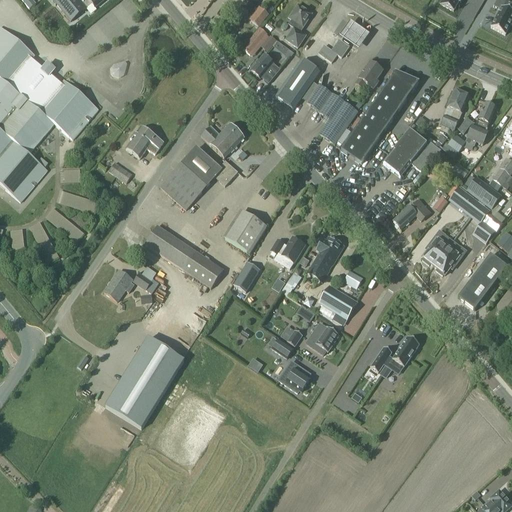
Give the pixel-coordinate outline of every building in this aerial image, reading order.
[(29,0),(19,0),(28,11),(34,6),(29,0)] [(52,0),(51,1),(70,23),(85,10),(91,5),(94,10),(105,0),(81,0),(79,2),(76,0),(52,0)] [(243,0),(245,1),(244,2),(240,8),(241,8),(240,9),(247,13),(249,15),(254,8),(253,8),(258,0),(243,0)] [(440,0),(443,1),(439,7),(453,14),(457,6),(459,6),(462,1),(463,2),(464,0),(440,0)] [(504,37),(510,27),(511,28),(511,27),(511,15),(511,13),(511,6),(500,0),(496,0),(492,9),(499,12),(490,29),(504,37)] [(306,22),(310,16),(296,7),(287,21),(291,23),(288,27),(291,29),(283,42),(295,50),(305,38),(304,38),(303,40),(297,36),(307,23),(306,22)] [(44,28),(57,19),(50,9),(37,18),(44,28)] [(268,17),(261,11),(250,24),(257,30),(268,17)] [(348,22),(338,36),(356,49),(366,35),(348,22)] [(0,188),(20,205),(47,173),(28,157),(51,129),(53,127),(72,142),(98,112),(63,83),(60,87),(50,79),(53,75),(49,71),(45,68),(42,72),(30,62),(34,58),(0,29),(0,188)] [(266,37),(259,31),(242,51),(249,57),(266,37)] [(237,37),(231,40),(234,48),(240,45),(237,37)] [(340,61),(348,50),(338,42),(330,53),(323,48),(317,56),(330,66),(336,58),(340,61)] [(268,56),(277,46),(272,43),(264,52),(268,56)] [(275,54),(282,62),(289,55),(282,47),(275,54)] [(279,72),(263,58),(258,64),(256,63),(249,71),(251,72),(250,74),(259,82),(261,79),(264,81),(263,82),(268,86),(279,72)] [(300,62),(274,100),(292,113),(319,75),(300,62)] [(372,91),(377,84),(375,83),(381,74),(369,65),(354,86),(361,91),(365,86),(372,91)] [(340,154),(360,168),(417,86),(418,86),(418,85),(394,75),(393,75),(394,76),(340,154)] [(342,107),(331,99),(332,97),(318,88),(306,105),(316,113),(328,122),(318,137),(334,148),(357,115),(343,105),(342,107)] [(444,117),(440,127),(453,133),(461,116),(468,99),(453,93),(446,109),(443,117),(444,117)] [(472,129),(465,147),(474,150),(476,146),(482,148),(488,135),(486,135),(487,133),(486,132),(486,131),(488,126),(495,110),(484,106),(477,121),(477,122),(474,130),(472,129)] [(511,124),(508,132),(506,131),(502,138),(505,139),(502,147),(510,150),(507,156),(511,158),(511,124)] [(229,127),(219,137),(210,129),(200,139),(209,147),(223,161),(243,141),(229,127)] [(143,144),(149,136),(141,130),(136,137),(134,135),(129,141),(131,142),(125,152),(134,158),(140,150),(138,148),(142,143),(143,144)] [(428,144),(426,147),(409,134),(382,166),(399,180),(410,167),(422,177),(440,154),(428,144)] [(140,150),(134,158),(139,161),(146,151),(154,157),(162,145),(149,136),(143,144),(142,143),(138,148),(140,150)] [(454,138),(452,140),(446,148),(456,156),(464,146),(454,138)] [(214,162),(212,164),(195,150),(159,190),(185,213),(206,190),(214,181),(223,189),(236,175),(224,164),(220,168),(214,162)] [(509,178),(511,174),(511,166),(505,162),(499,171),(500,171),(492,183),(501,189),(509,178)] [(453,164),(446,174),(458,183),(466,173),(453,164)] [(116,180),(123,171),(114,165),(108,174),(116,180)] [(125,186),(131,177),(123,171),(116,180),(125,186)] [(499,200),(475,182),(472,186),(467,182),(463,187),(468,191),(466,193),(490,212),(499,200)] [(473,203),(457,191),(448,202),(464,214),(470,219),(480,226),(486,217),(488,214),(479,208),(473,203)] [(438,214),(448,201),(443,197),(433,211),(438,214)] [(409,210),(408,209),(392,223),(399,232),(415,219),(420,225),(430,216),(418,202),(409,210)] [(493,219),(501,210),(496,206),(491,211),(488,214),(486,217),(488,218),(482,225),(494,235),(500,229),(497,226),(499,224),(493,219)] [(217,245),(245,259),(261,230),(233,216),(217,245)] [(210,292),(223,273),(157,228),(144,247),(210,292)] [(19,231),(7,232),(8,251),(20,251),(19,231)] [(461,242),(469,250),(479,241),(472,233),(461,242)] [(422,261),(421,263),(428,268),(429,267),(433,269),(448,249),(440,243),(444,238),(438,234),(428,247),(431,248),(421,261),(422,261)] [(511,240),(505,235),(496,246),(506,255),(511,247),(511,240)] [(325,243),(322,241),(315,253),(318,254),(315,258),(316,259),(315,259),(314,260),(312,263),(312,264),(305,276),(321,285),(329,273),(326,272),(329,267),(332,268),(343,249),(327,239),(325,243)] [(276,243),(270,253),(277,257),(273,263),(288,273),(293,265),(304,248),(291,240),(285,249),(283,248),(283,247),(276,243)] [(448,249),(433,269),(436,272),(435,273),(441,279),(443,277),(444,278),(453,266),(455,267),(465,254),(460,250),(456,255),(448,249)] [(240,270),(244,259),(239,257),(235,268),(240,270)] [(473,313),(506,271),(489,258),(457,301),(473,313)] [(245,296),(259,273),(246,265),(232,288),(245,296)] [(339,284),(354,291),(360,278),(345,271),(339,284)] [(282,298),(299,280),(292,273),(275,292),(282,298)] [(128,295),(133,288),(130,285),(131,283),(118,274),(103,295),(116,305),(124,293),(128,295)] [(154,292),(157,289),(151,284),(150,284),(145,280),(138,276),(132,285),(145,294),(147,292),(151,295),(152,296),(154,292)] [(155,277),(151,282),(159,288),(162,283),(155,277)] [(511,286),(496,308),(499,310),(496,315),(506,323),(511,317),(509,315),(511,310),(511,286)] [(346,323),(356,306),(328,290),(318,306),(346,323)] [(351,301),(360,305),(363,298),(355,294),(351,301)] [(222,295),(201,336),(212,341),(231,304),(227,301),(228,298),(222,295)] [(151,306),(150,298),(143,298),(139,299),(140,307),(151,306)] [(319,327),(305,347),(322,359),(325,354),(327,355),(338,340),(319,327)] [(287,344),(292,336),(286,331),(280,339),(287,344)] [(183,348),(194,343),(188,332),(177,337),(183,348)] [(249,336),(243,332),(240,336),(246,341),(249,336)] [(286,345),(293,350),(301,338),(294,333),(292,336),(287,344),(286,345)] [(403,370),(418,348),(406,340),(391,362),(388,359),(383,367),(391,373),(396,366),(403,370)] [(147,341),(104,409),(140,432),(183,363),(147,341)] [(272,341),(268,347),(272,350),(271,352),(285,361),(292,352),(278,342),(277,344),(272,341)] [(383,350),(369,370),(377,375),(383,367),(388,359),(391,355),(383,350)] [(300,394),(309,381),(307,380),(309,377),(290,365),(278,383),(296,396),(298,393),(300,394)] [(215,396),(204,412),(215,419),(218,414),(228,420),(235,409),(215,396)] [(349,405),(330,433),(343,442),(362,414),(349,405)] [(247,418),(231,441),(259,462),(269,448),(262,444),(263,441),(257,437),(263,429),(247,418)] [(118,487),(102,511),(124,511),(134,497),(118,487)] [(155,490),(145,506),(154,511),(191,511),(189,510),(188,511),(155,490)] [(507,511),(511,508),(498,493),(489,501),(490,503),(479,511),(507,511)] [(479,499),(476,495),(471,499),(474,503),(479,499)] [(463,511),(455,501),(442,511),(463,511)]
